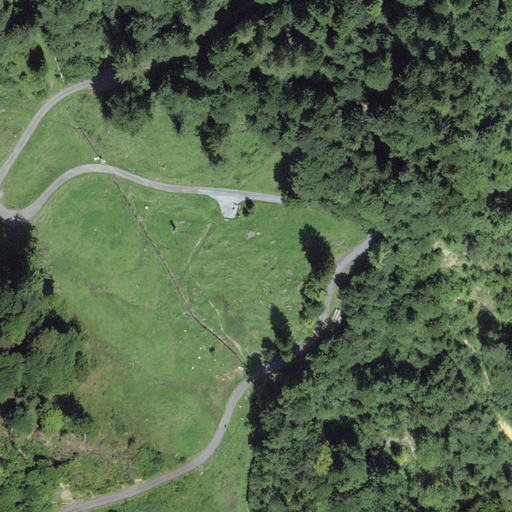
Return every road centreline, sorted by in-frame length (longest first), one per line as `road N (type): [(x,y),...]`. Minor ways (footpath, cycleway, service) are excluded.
road 1 (track): [(0,215),(18,217),(58,179),(93,167),(175,188),(356,206),(376,223),(370,241),(334,276),(313,337),(249,376),(207,453),(68,511)]
road 2 (track): [(259,0),(141,66),(65,91),(44,106),(0,177)]
